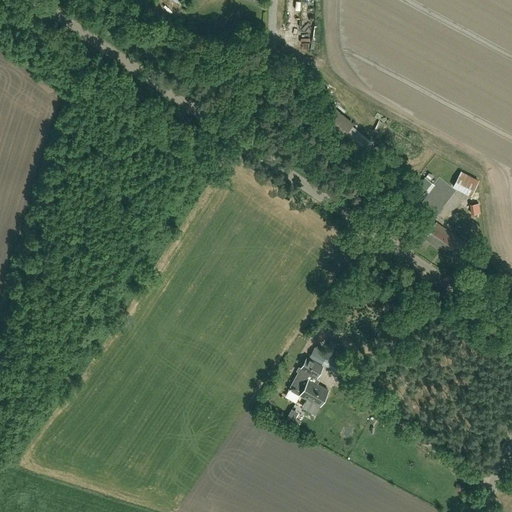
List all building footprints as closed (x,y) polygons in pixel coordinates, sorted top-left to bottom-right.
[(353,123),(345,128),(349,134),(357,129),(353,123)] [(450,164),(439,179),(440,179),(427,194),(443,207),(458,189),(470,195),(478,180),(461,170),(453,185),(449,183),(459,169),(459,168),(479,178),(486,164),(458,149),(450,164)] [(456,262),(469,245),(436,222),(425,237),(456,262)] [(331,342),(326,350),(331,353),(336,345),(331,342)] [(322,359),(333,372),(340,366),(330,353),(322,359)] [(315,414),(328,390),(308,379),(300,395),(308,399),(303,408),(315,414)]
